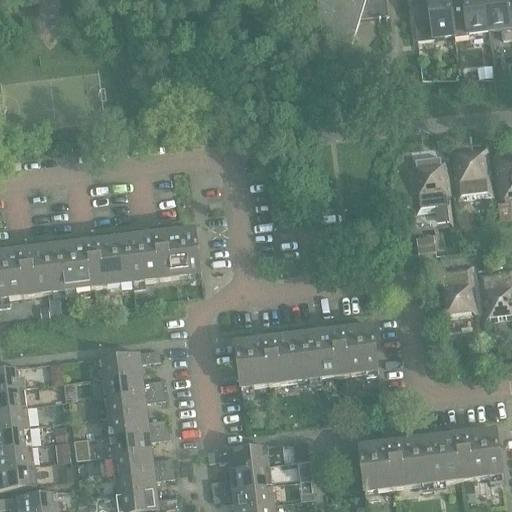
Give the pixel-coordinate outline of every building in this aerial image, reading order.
[(352,51),(361,23),(388,19),(385,0),(287,0),(288,2),(290,17),(319,13),(322,41),(352,51)] [(455,38),(449,0),(414,0),(417,21),(415,21),(418,45),(434,43),(434,40),(454,38),(455,38)] [(449,0),(455,38),(454,38),(455,40),(469,38),(469,36),(489,34),(484,0),(449,0)] [(484,0),(489,34),(501,32),(503,44),(511,42),(511,0),(506,1),(506,0),(484,0)] [(456,189),(457,204),(493,200),(491,185),(487,150),(451,154),(456,189)] [(511,154),(494,157),(500,207),(511,205),(511,154)] [(437,214),(438,227),(450,226),(448,213),(452,212),(450,197),(446,163),(411,167),(415,201),(417,217),(437,214)] [(128,241),(133,287),(202,279),(196,232),(128,241)] [(417,241),(419,258),(436,255),(434,239),(417,241)] [(59,249),(65,296),(133,287),(128,241),(59,249)] [(0,303),(65,296),(59,249),(0,256),(0,303)] [(467,250),(467,257),(475,256),(474,249),(467,250)] [(438,289),(442,323),(477,319),(473,285),(471,269),(436,273),(438,289)] [(480,292),(484,326),(511,322),(511,271),(478,276),(480,292)] [(304,338),(310,385),(379,376),(373,329),(304,338)] [(310,385),(304,338),(235,346),(241,393),(310,385)] [(101,362),(103,382),(143,377),(142,368),(161,366),(159,355),(101,362)] [(486,360),(487,372),(497,370),(496,359),(486,360)] [(487,372),(486,360),(476,361),(470,364),(466,370),(466,374),(487,372)] [(0,395),(25,392),(22,372),(0,374),(0,395)] [(144,387),(143,377),(103,382),(106,402),(164,395),(163,385),(144,387)] [(0,414),(27,412),(25,392),(0,395),(0,414)] [(106,402),(108,421),(148,416),(146,407),(166,405),(164,395),(106,402)] [(0,434),(30,431),(27,412),(0,414),(0,434)] [(148,416),(108,421),(110,441),(169,433),(168,424),(149,426),(148,416)] [(0,454),(32,450),(30,431),(0,434),(0,454)] [(169,433),(110,441),(113,460),(152,455),(151,446),(170,443),(169,433)] [(428,441),(434,488),(503,480),(497,433),(428,441)] [(434,488),(428,441),(359,450),(365,497),(434,488)] [(59,447),(60,464),(72,464),(72,447),(59,447)] [(229,465),(230,474),(270,470),(267,449),(208,457),(210,467),(229,465)] [(32,450),(0,454),(0,474),(34,470),(32,450)] [(113,460),(115,480),(174,472),(173,462),(154,465),(152,455),(113,460)] [(340,459),(341,470),(351,469),(350,457),(340,459)] [(34,470),(0,474),(0,494),(37,490),(34,470)] [(272,489),(270,470),(230,474),(231,484),(212,487),(213,496),(272,489)] [(174,472),(115,480),(118,499),(157,494),(156,485),(175,482),(174,472)] [(234,504),(234,511),(246,511),(274,509),(272,489),(213,496),(214,507),(234,504)] [(157,494),(118,499),(119,511),(178,511),(178,501),(159,504),(157,494)] [(0,511),(16,511),(19,511),(18,511),(58,511),(57,496),(0,503),(0,511)]
